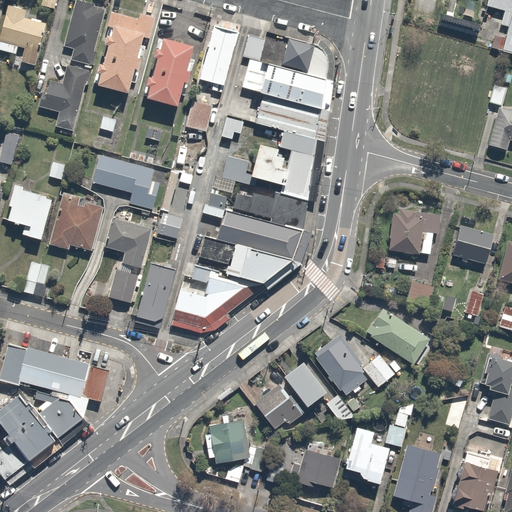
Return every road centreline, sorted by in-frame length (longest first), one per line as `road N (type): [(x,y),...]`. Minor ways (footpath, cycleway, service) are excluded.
road 1 (secondary): [(172,396),(319,279),(333,246),(349,149)]
road 2 (residential): [(172,396),(126,341),(0,306)]
road 3 (residential): [(349,149),(511,191)]
road 4 (secondary): [(349,149),(367,22)]
